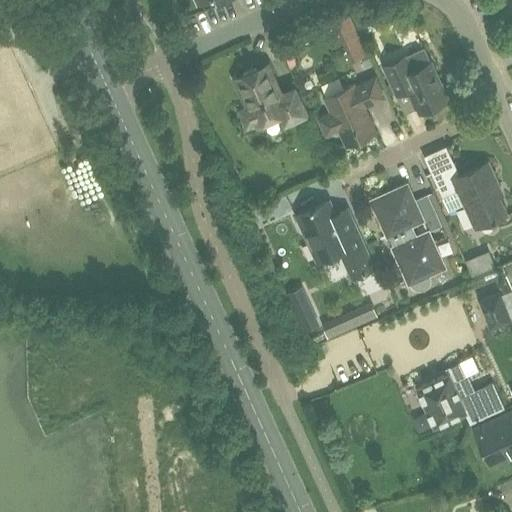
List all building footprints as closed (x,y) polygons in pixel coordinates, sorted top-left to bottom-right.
[(350,13),(337,18),(353,59),(366,54),(350,13)] [(424,49),(407,57),(406,54),(382,65),(395,94),(409,88),(419,111),(447,98),(446,97),(455,94),(456,90),(452,81),(448,80),(440,83),(424,49)] [(237,77),(249,105),(237,109),(246,129),(258,125),(257,123),(282,112),(286,122),(304,114),(294,91),(281,96),(267,64),(237,77)] [(363,105),(383,97),(374,77),(355,86),(354,84),(325,96),(331,111),(318,117),(325,133),(339,127),(346,144),(375,131),(363,105)] [(460,174),(454,161),(431,172),(448,210),(465,203),(471,217),(475,226),(480,224),(482,227),(485,230),(489,230),(492,227),(492,223),(491,220),(493,220),(497,218),(496,217),(506,212),(494,185),(497,183),(488,161),(460,174)] [(430,273),(445,267),(429,231),(441,225),(427,194),(415,199),(407,182),(371,199),(408,283),(409,282),(412,286),(414,288),(417,289),(421,289),(425,288),(428,285),(430,283),(431,280),(431,278),(430,273)] [(333,213),(328,200),(298,214),(318,260),(341,250),(353,275),(373,266),(346,207),(333,213)] [(488,251),(466,260),(472,275),(494,265),(488,251)] [(511,258),(501,264),(509,282),(511,280),(511,258)] [(479,299),(490,328),(511,320),(500,290),(479,299)] [(371,301),(322,323),(328,338),(378,315),(371,301)] [(312,309),(295,317),(302,331),(319,324),(312,309)] [(465,375),(459,360),(445,367),(448,373),(417,386),(435,425),(466,411),(471,422),(504,407),(493,382),(475,390),(468,374),(465,375)] [(511,410),(486,422),(474,428),(490,465),(511,455),(511,410)]
